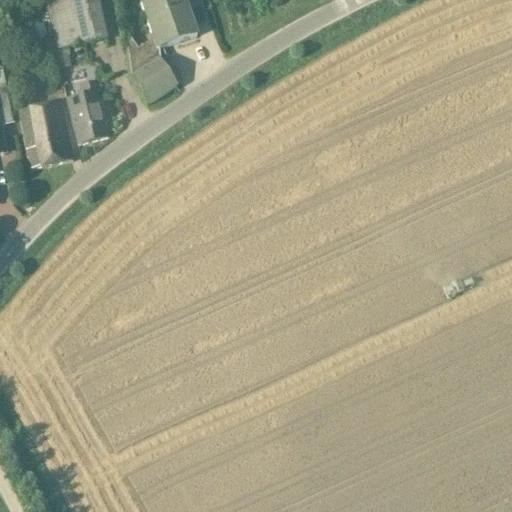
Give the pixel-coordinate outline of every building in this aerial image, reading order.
[(43,0),(55,53),(90,45),(106,41),(96,0),(43,0)] [(177,90),(162,51),(196,39),(182,0),(139,0),(141,6),(139,6),(152,43),(137,53),(130,43),(125,47),(130,80),(146,113),(177,90)] [(34,32),(24,34),(27,45),(36,43),(36,40),(47,38),(44,25),(33,28),(34,32)] [(64,104),(67,115),(76,149),(108,141),(94,84),(78,89),(81,99),(64,104)] [(0,156),(5,155),(0,131),(0,127),(11,126),(4,87),(0,87),(0,156)] [(17,114),(29,172),(71,164),(59,106),(17,114)]
